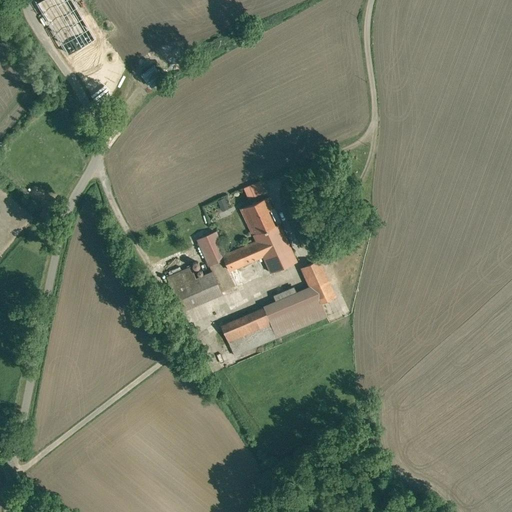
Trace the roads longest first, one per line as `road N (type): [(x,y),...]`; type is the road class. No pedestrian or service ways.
road 1 (unclassified): [(41,35),(96,126),(98,160),(72,207),(13,460)]
road 2 (unclassified): [(21,469),(179,347),(215,308),(290,279)]
